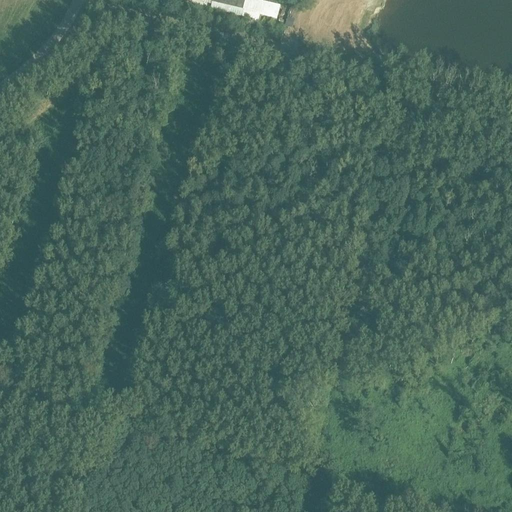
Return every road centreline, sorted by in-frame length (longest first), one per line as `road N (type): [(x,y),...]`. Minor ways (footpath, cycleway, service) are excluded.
road 1 (track): [(0,141),(119,42),(511,136)]
road 2 (track): [(319,511),(326,482),(309,476),(0,401)]
road 3 (unclassified): [(0,90),(46,50),(79,0)]
